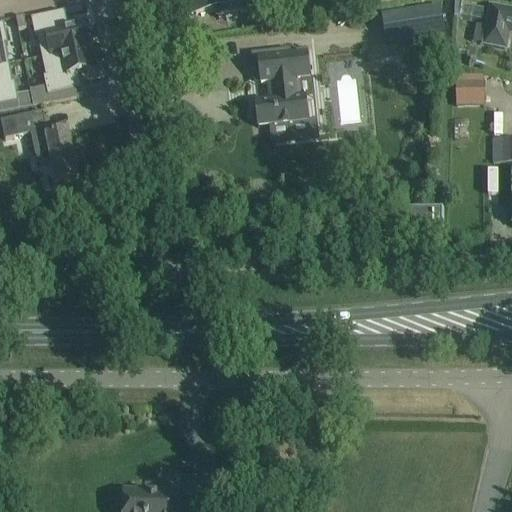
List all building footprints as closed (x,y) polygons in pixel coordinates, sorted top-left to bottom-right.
[(192,0),(196,16),(217,12),(219,20),(244,15),(241,0),(192,0)] [(357,0),(362,11),(372,10),(378,0),(357,0)] [(387,46),(416,42),(419,63),(448,59),(441,6),(383,15),(387,46)] [(511,10),(489,6),(485,28),(477,26),(474,45),(482,46),(482,48),(507,52),(510,36),(511,36),(511,10)] [(65,13),(31,21),(35,40),(38,39),(41,54),(42,58),(90,49),(85,27),(68,30),(65,13)] [(25,22),(16,23),(19,35),(27,34),(25,22)] [(0,66),(9,65),(7,53),(5,46),(8,45),(4,26),(0,26),(0,66)] [(90,49),(42,58),(42,59),(46,79),(44,79),(48,99),(81,91),(78,75),(95,71),(92,59),(90,49)] [(258,129),(309,124),(306,99),(298,100),(296,82),(311,80),(308,56),(258,61),(261,85),(271,84),(273,103),(255,105),(258,129)] [(9,65),(0,66),(0,107),(10,106),(18,104),(15,85),(13,85),(9,65)] [(10,106),(0,107),(0,115),(12,113),(10,106)] [(42,114),(1,123),(5,142),(31,136),(37,166),(52,163),(58,190),(80,186),(68,132),(47,137),(42,114)] [(511,141),(492,141),(493,166),(511,165),(511,141)] [(498,173),(488,173),(488,196),(498,196),(498,173)] [(403,232),(443,232),(443,210),(403,210),(403,232)] [(124,511),(176,511),(178,495),(125,493),(124,511)]
